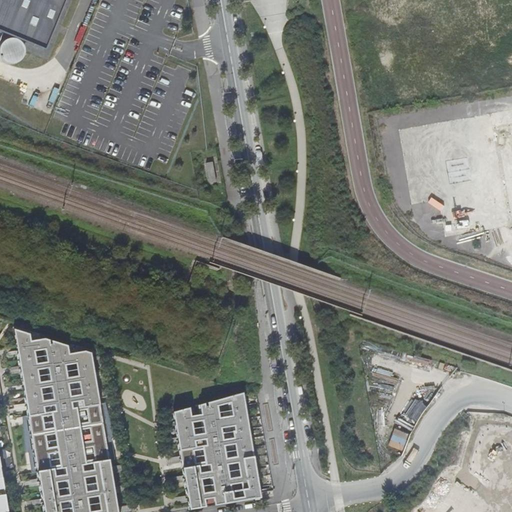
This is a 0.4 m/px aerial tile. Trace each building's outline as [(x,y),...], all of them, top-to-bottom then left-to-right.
[(0,0),(0,41),(3,34),(47,53),(69,0),(0,0)] [(511,109),(398,129),(410,204),(438,199),(444,236),(510,225),(511,237),(511,109)] [(208,183),(215,182),(213,161),(206,162),(208,183)] [(115,511),(107,453),(106,448),(92,356),(18,334),(35,460),(36,464),(42,511),(115,511)] [(232,504),(249,501),(248,493),(257,491),(244,394),(180,412),(173,414),(176,436),(177,441),(186,511),(232,504)] [(397,422),(387,445),(402,451),(411,428),(397,422)]
